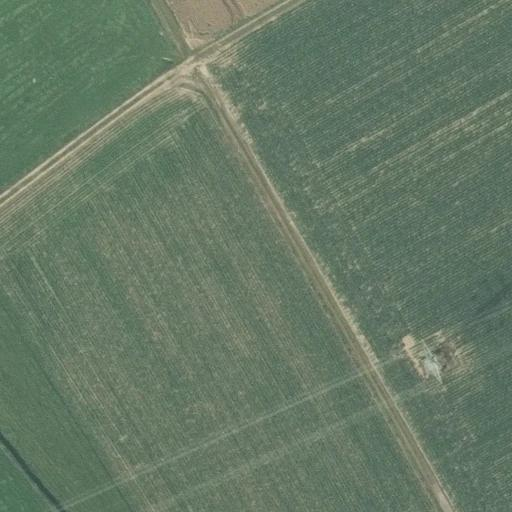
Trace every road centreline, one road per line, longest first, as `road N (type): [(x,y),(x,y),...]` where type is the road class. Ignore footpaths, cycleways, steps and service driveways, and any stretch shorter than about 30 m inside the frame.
road 1 (track): [(166,0),(460,511)]
road 2 (track): [(301,0),(137,96),(0,201)]
